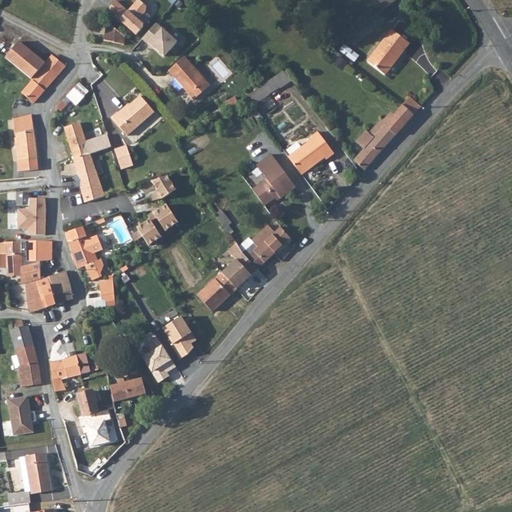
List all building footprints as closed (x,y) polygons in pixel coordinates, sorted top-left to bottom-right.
[(373,0),(382,10),(395,0),(373,0)] [(124,45),(125,36),(107,22),(104,41),(124,45)] [(152,24),(138,38),(158,56),(172,42),(152,24)] [(385,74),(409,43),(392,30),(368,61),(385,74)] [(18,41),(5,57),(31,79),(45,63),(18,41)] [(359,56),(344,44),(339,50),(354,62),(359,56)] [(56,58),(52,55),(45,63),(50,67),(56,58)] [(194,99),(210,85),(184,56),(168,70),(194,99)] [(32,79),(32,80),(45,91),(66,66),(56,58),(50,67),(45,63),(32,79)] [(287,75),(283,71),(257,88),(249,96),(255,104),(280,87),(281,88),(291,81),(287,75)] [(45,91),(32,80),(22,93),(34,103),(45,91)] [(89,91),(79,83),(57,108),(61,112),(71,100),(76,105),(89,91)] [(128,136),(155,112),(141,96),(129,106),(120,114),(119,113),(118,112),(112,118),(128,136)] [(229,108),(235,105),(238,103),(235,97),(225,102),(229,108)] [(410,97),(402,105),(413,115),(421,106),(410,97)] [(128,105),(119,113),(120,114),(129,106),(128,105)] [(402,105),(394,115),(405,124),(413,115),(402,105)] [(391,113),(385,120),(387,122),(394,115),(391,113)] [(36,143),(32,115),(13,119),(16,150),(20,149),(21,160),(17,161),(18,171),(38,170),(37,160),(36,143)] [(353,160),(364,170),(405,124),(394,115),(387,122),(385,120),(384,121),(382,121),(380,121),(379,122),(378,122),(369,133),(366,130),(363,133),(364,134),(358,140),(366,147),(353,160)] [(103,196),(103,195),(94,167),(80,123),(65,128),(74,159),(73,159),(82,193),(85,202),(103,196)] [(312,139),(288,157),(301,175),(325,157),(327,159),(334,154),(318,132),(310,137),(312,139)] [(358,140),(364,134),(363,133),(356,141),(364,148),(366,147),(358,140)] [(124,146),(112,150),(119,170),(131,166),(124,146)] [(266,179),(252,189),(264,206),(275,198),(278,195),(281,198),(296,187),(271,154),(256,165),(266,179)] [(163,177),(147,182),(154,194),(150,196),(150,202),(172,191),(163,177)] [(46,210),(45,186),(29,186),(28,192),(17,192),(16,205),(29,205),(29,209),(17,209),(18,229),(28,229),(28,235),(46,235),(46,210)] [(194,203),(200,198),(196,193),(190,198),(194,203)] [(162,204),(146,216),(148,220),(150,218),(161,234),(176,224),(162,204)] [(221,210),(214,215),(225,228),(231,223),(221,210)] [(145,220),(132,228),(135,232),(130,235),(134,241),(139,238),(144,246),(156,239),(145,220)] [(240,249),(242,253),(247,257),(257,269),(291,238),(281,227),(275,232),(268,225),(251,239),(249,237),(239,246),(240,249)] [(85,233),(83,227),(66,233),(72,251),(72,254),(78,269),(80,268),(87,265),(90,271),(89,272),(92,281),(102,277),(100,273),(104,265),(101,259),(97,260),(94,253),(103,249),(97,235),(93,237),(91,231),(85,233)] [(52,242),(26,241),(26,242),(27,260),(41,260),(52,260),(52,242)] [(5,243),(5,244),(0,244),(0,266),(23,266),(22,242),(5,243)] [(222,273),(236,289),(257,269),(247,257),(242,253),(240,249),(232,256),(236,260),(222,273)] [(41,260),(27,260),(27,277),(40,275),(41,275),(41,260)] [(26,284),(30,313),(52,306),(73,299),(71,285),(66,271),(26,284)] [(212,312),(236,289),(222,273),(198,296),(212,312)] [(100,281),(101,288),(114,286),(113,279),(100,281)] [(114,286),(101,288),(102,299),(102,300),(106,299),(107,308),(116,306),(114,286)] [(102,299),(93,300),(94,310),(107,308),(106,299),(102,300),(102,299)] [(24,327),(22,320),(9,324),(11,330),(24,327)] [(196,323),(189,328),(196,339),(204,335),(196,323)] [(29,385),(30,392),(43,390),(41,379),(38,363),(28,326),(24,327),(11,330),(16,349),(17,355),(20,367),(18,368),(22,387),(29,385)] [(18,368),(20,367),(17,355),(12,356),(15,368),(18,368)] [(61,379),(81,375),(77,355),(64,360),(64,361),(51,363),(55,391),(66,390),(61,379)] [(121,383),(111,386),(114,401),(146,394),(142,378),(125,382),(124,378),(120,379),(121,383)] [(83,402),(80,403),(83,416),(99,412),(93,390),(81,394),(83,402)] [(25,397),(4,401),(11,436),(32,432),(25,397)] [(32,494),(52,490),(45,453),(25,457),(32,492),(32,494)] [(20,458),(26,492),(29,492),(32,492),(25,457),(20,458)] [(95,462),(96,464),(101,469),(106,464),(99,458),(95,462)] [(90,470),(82,467),(80,472),(93,477),(101,469),(96,464),(90,470)] [(37,511),(31,511),(30,503),(29,492),(26,492),(9,495),(10,506),(0,506),(0,511),(55,511),(55,509),(37,511)]
